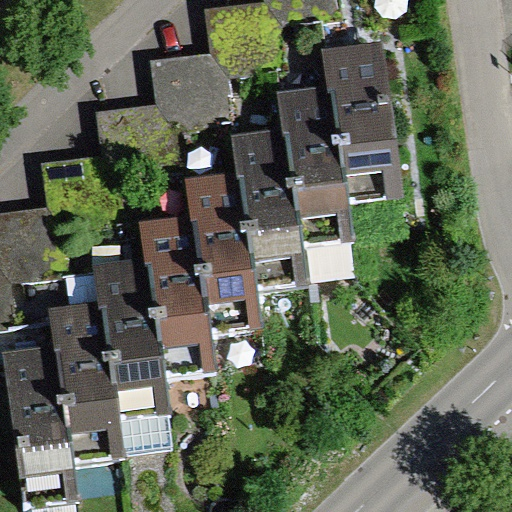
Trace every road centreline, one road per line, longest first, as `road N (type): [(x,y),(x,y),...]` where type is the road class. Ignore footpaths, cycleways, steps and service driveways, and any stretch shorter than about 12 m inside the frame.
road 1 (residential): [(511,223),(472,0)]
road 2 (residential): [(160,0),(0,160)]
road 3 (tertiary): [(360,511),(499,377)]
